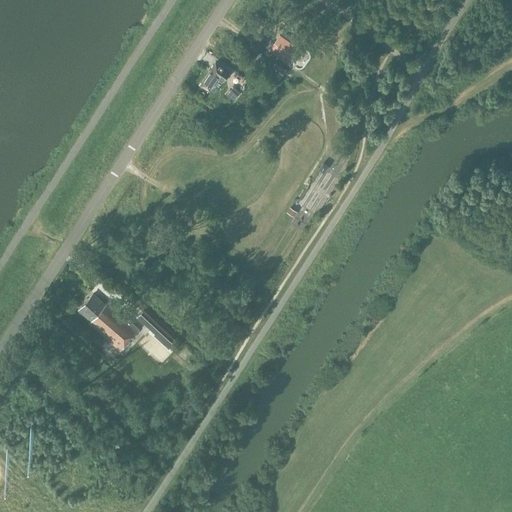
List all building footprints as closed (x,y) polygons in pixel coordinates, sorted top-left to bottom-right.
[(280,34),(269,49),(289,64),(300,49),(280,34)] [(274,64),(268,72),(278,79),(284,71),(286,69),(276,61),(274,64)] [(215,62),(215,63),(201,84),(209,90),(210,89),(215,93),(220,85),(214,82),(216,79),(222,82),(229,70),(215,62)] [(234,86),(228,94),(233,99),(239,91),(234,86)] [(296,211),(292,208),(290,207),(287,211),(293,215),(296,211)] [(93,293),(79,309),(92,320),(90,322),(109,340),(108,341),(106,340),(101,346),(110,354),(116,348),(114,347),(115,346),(120,350),(140,328),(128,318),(125,322),(115,313),(117,310),(108,302),(106,304),(93,293)] [(174,350),(181,343),(144,309),(137,317),(174,350)]
